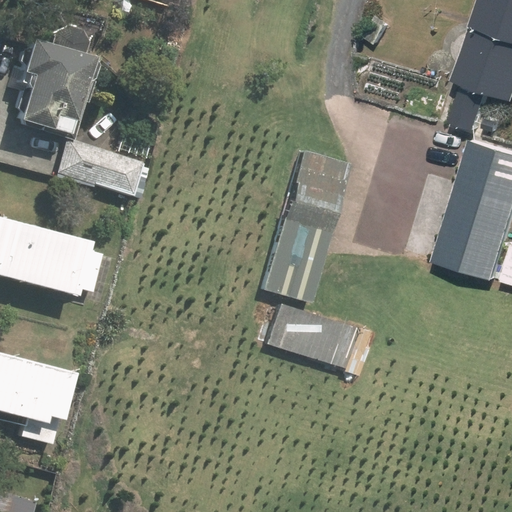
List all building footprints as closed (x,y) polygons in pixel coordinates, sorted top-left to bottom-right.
[(511,0),(487,0),(482,22),(465,76),(449,119),(483,130),(496,87),(511,92),(511,0)] [(104,59),(36,41),(17,114),(69,128),(58,171),(132,190),(143,149),(84,133),(104,59)] [(345,162),(299,150),(287,197),(333,208),(345,162)] [(511,230),(511,199),(461,184),(438,255),(498,274),(511,230)] [(0,276),(83,294),(96,235),(0,213),(0,276)] [(322,228),(281,217),(263,286),(304,297),(322,228)] [(511,242),(501,283),(511,285),(511,242)] [(353,331),(271,306),(260,340),(342,365),(353,331)] [(76,372),(0,349),(0,404),(61,423),(76,372)] [(31,511),(33,504),(0,495),(0,511),(31,511)]
